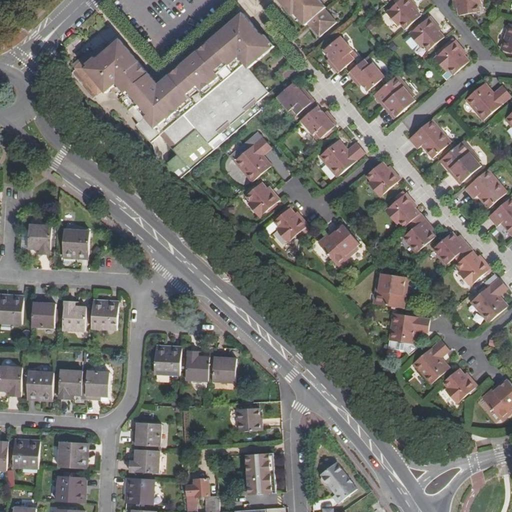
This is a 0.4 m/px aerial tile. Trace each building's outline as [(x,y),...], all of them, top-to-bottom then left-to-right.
[(284,0),(290,6),(295,13),(299,10),(305,17),(310,22),(312,20),(324,33),(342,18),(331,4),(332,4),(328,0),(284,0)] [(405,21),(410,28),(424,16),(419,9),(422,7),(416,0),(402,0),(390,10),(402,24),(405,21)] [(462,2),(462,6),(464,14),(471,12),(485,10),(483,2),(486,1),(485,0),(458,0),(459,3),(462,2)] [(137,123),(153,142),(163,135),(178,152),(202,132),(211,144),(272,92),(251,67),(277,45),(267,34),(266,35),(262,31),(245,11),(200,50),(183,65),(173,74),(172,74),(167,78),(157,77),(152,71),(151,72),(147,67),(141,60),(142,60),(132,48),(125,40),(122,36),(110,47),(105,42),(100,47),(88,57),(78,66),(99,90),(103,86),(107,91),(112,87),(140,121),(137,123)] [(427,43),(432,50),(448,37),(442,30),(446,27),(434,14),(412,32),(423,46),(427,43)] [(328,51),(333,57),(337,62),(335,64),(337,66),(337,65),(343,72),(349,67),(362,56),(345,35),(328,51)] [(411,37),(406,42),(416,51),(421,45),(411,37)] [(452,67),(457,74),(472,61),(467,54),(469,52),(458,39),(438,56),(449,70),(452,67)] [(353,72),(358,78),(365,86),(368,83),(373,88),(389,75),(372,55),(353,72)] [(280,73),(286,80),(298,69),(292,62),(280,73)] [(405,72),(380,93),(400,116),(421,98),(417,94),(420,91),(405,72)] [(511,95),(511,94),(504,84),(495,92),(486,81),(468,96),(485,117),(511,95)] [(312,92),(309,95),(305,90),(298,82),(290,89),(282,96),(299,115),(304,111),(318,99),(312,92)] [(304,111),(308,117),(322,105),(318,99),(304,111)] [(308,117),(305,119),(322,139),(341,123),(330,109),(328,111),(322,105),(308,117)] [(453,140),(434,117),(411,136),(418,146),(424,141),(435,154),(453,140)] [(256,181),(274,166),(266,156),(276,149),(265,136),(238,160),(256,181)] [(483,158),(466,137),(441,158),(461,181),(482,164),(480,161),(483,158)] [(360,141),(358,143),(350,149),(342,139),(323,155),(340,176),(367,154),(369,152),(360,141)] [(386,161),(370,175),(374,180),(371,182),(382,196),(404,178),(393,164),(390,166),(386,161)] [(506,190),(488,168),(465,187),(473,197),(478,193),(488,205),(506,190)] [(261,218),(284,199),(276,190),(275,189),(273,191),(270,188),(265,182),(247,197),(252,203),(250,204),(261,218)] [(399,221),(405,227),(406,227),(422,213),(417,207),(419,205),(408,192),(387,210),(397,222),(399,221)] [(511,231),(511,197),(510,195),(488,214),(496,224),(501,220),(511,232),(511,231)] [(290,244),(313,226),(303,213),(300,216),(298,213),(293,207),(276,221),(282,228),(279,230),(290,244)] [(403,236),(417,253),(436,237),(430,231),(434,228),(425,218),(410,231),(403,236)] [(345,221),(331,232),(332,234),(347,223),(345,221)] [(362,242),(347,223),(332,234),(331,232),(320,241),(339,263),(349,256),(351,257),(362,248),(359,244),(362,242)] [(52,227),(32,225),(31,249),(43,251),(43,255),(51,256),(52,227)] [(62,260),(73,260),(73,255),(89,256),(90,233),(64,231),(62,260)] [(453,259),(469,245),(460,234),(457,236),(453,232),(451,234),(433,249),(446,264),(453,259)] [(474,250),(469,245),(453,259),(457,264),(474,250)] [(474,250),(457,264),(456,265),(461,271),(457,275),(467,288),(492,267),(480,254),(478,255),(474,250)] [(341,265),(351,257),(349,256),(339,263),(341,265)] [(406,293),(404,292),(399,292),(402,274),(382,270),(381,275),(379,274),(376,288),(379,289),(382,289),(380,302),(404,306),(406,293)] [(472,300),(490,322),(508,306),(499,296),(509,287),(500,277),(472,300)] [(0,324),(22,327),(23,303),(8,302),(9,298),(0,297),(0,324)] [(35,301),(33,328),(54,330),(56,306),(44,305),(44,302),(35,301)] [(103,305),(104,302),(94,301),(93,329),(119,330),(120,306),(103,305)] [(66,303),(65,331),(87,333),(88,308),(76,307),(76,303),(66,303)] [(417,328),(427,330),(429,330),(431,318),(396,312),(392,339),(415,343),(417,328)] [(442,338),(440,340),(441,340),(414,363),(432,384),(452,367),(443,357),(452,349),(442,338)] [(161,351),(161,346),(153,346),(152,375),(175,376),(177,352),(161,351)] [(188,379),(209,381),(210,369),(215,369),(216,354),(210,353),(210,356),(199,355),(199,351),(190,350),(188,379)] [(228,355),(216,354),(215,369),(210,369),(209,381),(238,383),(239,358),(228,357),(228,355)] [(12,398),(22,399),(24,369),(1,368),(0,382),(0,392),(12,393),(12,398)] [(459,402),(478,384),(471,375),(468,377),(465,373),(460,368),(456,371),(445,380),(450,387),(448,389),(459,402)] [(83,401),(87,402),(88,387),(83,387),(84,374),(61,372),(60,401),(69,401),(70,396),(83,396),(83,401)] [(46,399),(46,403),(54,403),(56,375),(30,373),(29,398),(46,399)] [(110,375),(84,374),(83,387),(88,387),(87,402),(96,402),(96,397),(109,398),(110,375)] [(505,376),(496,383),(491,388),(492,389),(507,377),(506,375),(505,376)] [(511,382),(507,377),(492,389),(491,388),(484,394),(492,403),(490,405),(503,419),(511,410),(511,382)] [(492,403),(484,394),(482,396),(490,405),(492,403)] [(263,432),(262,424),(260,424),(260,420),(259,409),(238,410),(240,433),(263,432)] [(135,437),(134,446),(147,447),(147,451),(161,452),(163,426),(140,425),(139,437),(135,437)] [(31,446),(16,445),(15,468),(40,470),(40,468),(41,442),(31,442),(31,446)] [(0,472),(8,473),(10,445),(1,444),(1,448),(0,448),(0,472)] [(88,470),(89,460),(84,460),(85,445),(62,444),(61,469),(88,470)] [(160,474),(161,452),(147,451),(147,447),(134,446),(134,452),(135,452),(134,463),(131,463),(131,472),(160,474)] [(321,475),(322,476),(322,477),(322,478),(321,478),(321,479),(321,480),(322,480),(322,481),(322,482),(323,482),(323,483),(324,483),(324,484),(325,484),(326,484),(327,484),(328,484),(335,493),(332,496),(338,504),(357,489),(337,463),(321,475)] [(87,504),(87,495),(83,494),(84,479),(61,478),(59,503),(87,504)] [(130,496),(127,496),(126,504),(154,506),(156,481),(131,479),(130,496)] [(189,495),(187,495),(188,511),(194,511),(194,495),(197,495),(197,496),(211,496),(210,479),(197,480),(197,486),(189,486),(189,495)] [(255,501),(260,501),(260,492),(255,492),(255,486),(246,486),(246,482),(232,483),(232,495),(244,495),(245,507),(255,506),(255,501)]
